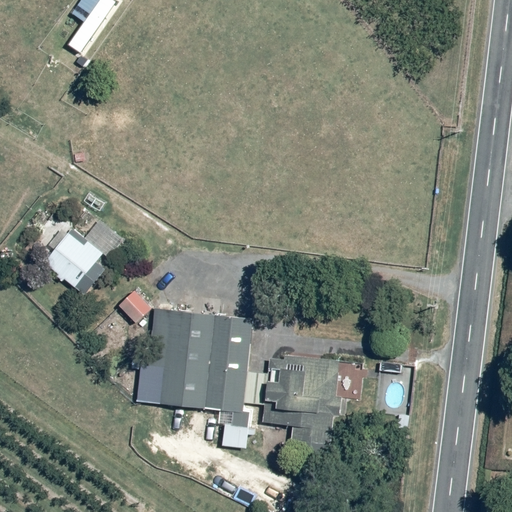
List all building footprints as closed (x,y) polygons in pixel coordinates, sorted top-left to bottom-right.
[(85,246),(62,228),(51,243),(54,245),(41,261),(85,294),(103,270),(94,264),(103,253),(88,241),(85,246)] [(154,305),(135,287),(118,305),(137,323),(154,305)] [(156,309),(151,365),(164,367),(161,404),(243,411),(244,405),(264,407),(268,370),(249,369),(254,318),(156,309)] [(331,444),(338,360),(271,354),(268,370),(264,407),(263,422),(291,424),(289,440),(331,444)] [(249,426),(225,423),(223,445),(247,448),(249,426)]
